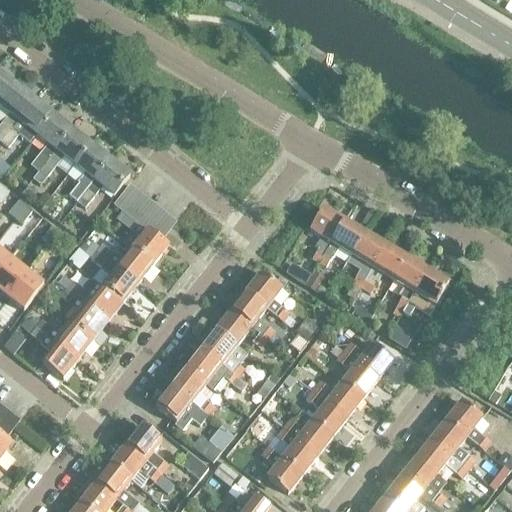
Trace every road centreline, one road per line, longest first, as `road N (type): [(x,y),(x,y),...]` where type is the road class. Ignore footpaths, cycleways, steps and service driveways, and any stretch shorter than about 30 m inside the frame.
road 1 (residential): [(251,230),(0,38)]
road 2 (residential): [(335,511),(511,286)]
road 3 (residential): [(311,146),(68,0)]
road 4 (residential): [(89,434),(251,230)]
road 5 (residential): [(511,267),(311,146)]
